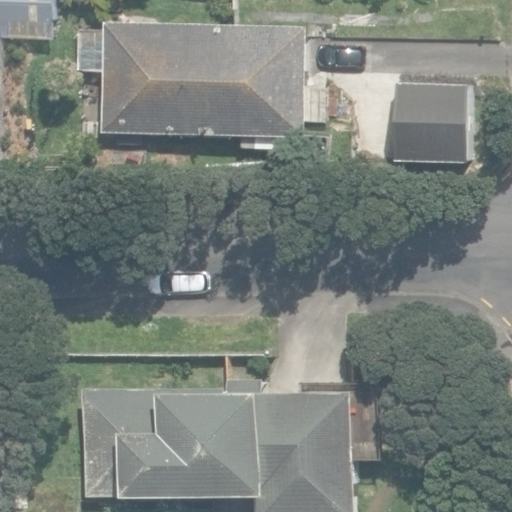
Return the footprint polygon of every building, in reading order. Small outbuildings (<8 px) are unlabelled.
[(59,20),(59,0),(5,0),(5,20),(14,20),(14,36),(53,37),(53,20),(59,20)] [(111,20),(109,132),(318,134),(319,22),(111,20)] [(0,139),(0,167),(11,167),(10,139),(0,139)] [(277,374),(91,384),(97,497),(260,489),(261,511),(372,511),(365,383),(278,388),(277,374)] [(0,509),(29,509),(30,478),(0,478),(0,509)]
